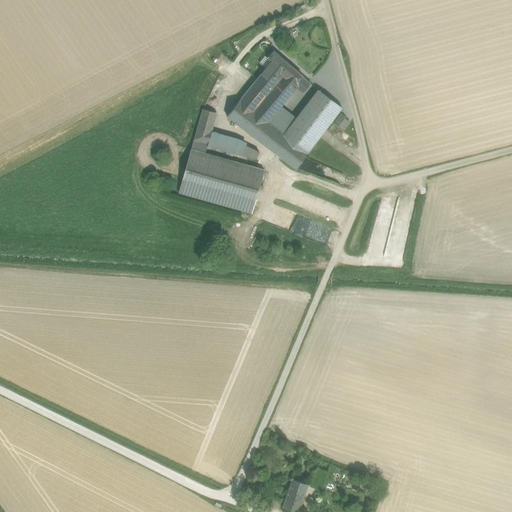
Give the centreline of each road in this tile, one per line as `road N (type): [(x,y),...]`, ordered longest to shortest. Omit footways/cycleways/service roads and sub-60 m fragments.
road 1 (track): [(229,500),(367,186)]
road 2 (track): [(361,199),(269,164),(230,131),(221,106),(243,50),(327,8)]
road 3 (track): [(0,390),(265,511)]
road 4 (track): [(367,186),(325,0)]
road 5 (track): [(367,186),(511,150)]
